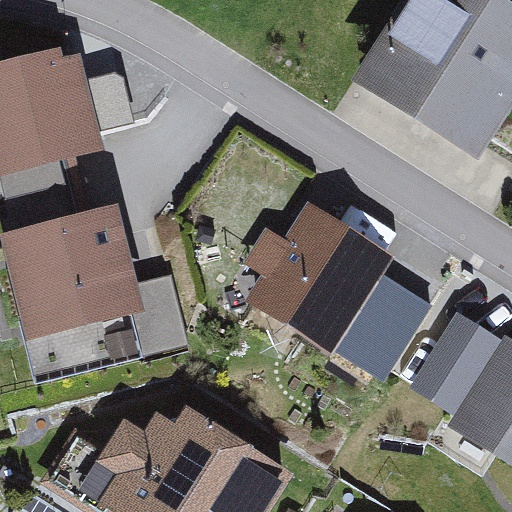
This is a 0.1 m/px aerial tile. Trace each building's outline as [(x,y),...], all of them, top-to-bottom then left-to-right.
[(511,89),(511,18),(482,0),(418,0),(380,62),(425,90),(415,105),(477,144),(511,89)] [(53,64),(0,77),(0,165),(89,144),(71,70),(56,74),(53,64)] [(380,257),(312,214),(257,301),(325,344),(373,269),(380,257)] [(109,222),(16,244),(45,364),(112,348),(106,323),(95,326),(92,314),(129,305),(109,222)] [(432,306),(373,269),(325,344),(375,377),(396,361),(432,306)] [(497,338),(463,317),(418,389),(452,410),(497,338)] [(511,353),(509,351),(463,424),(511,455),(511,353)] [(260,511),(282,478),(189,418),(178,436),(160,424),(147,445),(126,432),(110,458),(94,448),(65,493),(94,511),(108,511),(113,505),(122,511),(260,511)]
